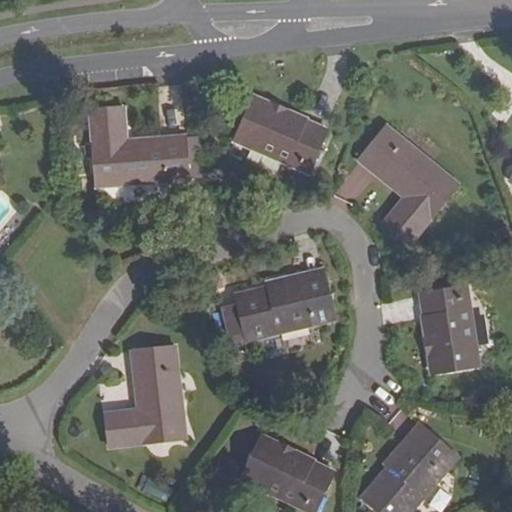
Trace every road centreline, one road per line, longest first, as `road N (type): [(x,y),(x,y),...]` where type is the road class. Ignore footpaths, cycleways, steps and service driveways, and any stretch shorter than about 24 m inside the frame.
road 1 (residential): [(369,381),(356,256),(328,225),(281,221),(151,273),(105,318),(13,460)]
road 2 (residential): [(0,82),(250,47)]
road 3 (residential): [(250,47),(450,13)]
road 4 (residential): [(190,14),(71,23),(0,39)]
road 5 (residential): [(450,13),(301,9)]
